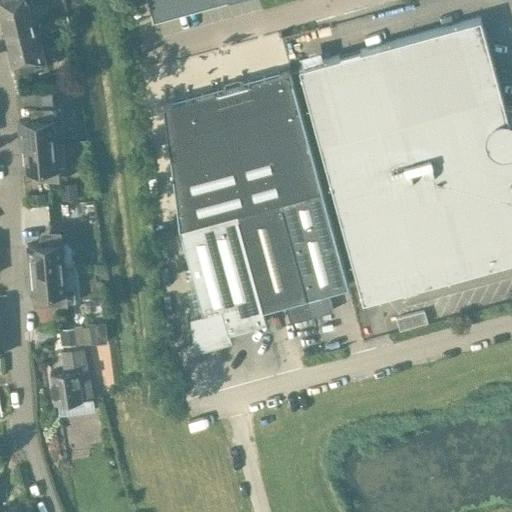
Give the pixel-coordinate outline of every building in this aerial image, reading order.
[(31,0),(0,0),(0,10),(0,11),(32,3),(31,0)] [(148,0),(153,18),(216,0),(148,0)] [(0,11),(5,30),(37,22),(32,3),(0,11)] [(363,299),(415,285),(511,258),(511,140),(508,126),(511,115),(511,106),(504,105),(480,17),(299,66),(363,299)] [(5,30),(9,50),(41,41),(37,22),(5,30)] [(14,70),(42,63),(46,62),(41,41),(9,50),(14,70)] [(179,226),(235,211),(279,199),(322,187),(289,69),(163,104),(179,226)] [(51,90),(41,91),(42,103),(52,102),(51,90)] [(42,106),(43,118),(53,117),(53,118),(62,118),(61,104),(42,106)] [(55,142),(53,118),(53,117),(43,118),(18,120),(20,145),(55,142)] [(55,142),(20,145),(22,170),(47,167),(57,167),(57,165),(55,142)] [(47,167),(48,179),(67,178),(66,165),(57,165),(57,167),(47,167)] [(75,184),(60,185),(62,200),(77,199),(75,184)] [(279,199),(311,315),(333,310),(328,290),(348,285),(322,187),(279,199)] [(43,195),(31,196),(32,204),(44,203),(43,195)] [(290,321),(311,315),(279,199),(235,211),(262,308),(263,308),(285,302),(290,321)] [(266,320),(263,308),(262,308),(235,211),(179,226),(202,311),(190,314),(194,345),(194,347),(231,337),(229,330),(266,320)] [(51,230),(52,242),(62,241),(62,242),(71,242),(69,228),(51,230)] [(64,266),(62,242),(62,241),(52,242),(27,244),(29,269),(64,266)] [(64,266),(29,269),(31,294),(56,292),(66,291),(66,289),(64,266)] [(75,289),(66,289),(66,291),(56,292),(57,304),(76,302),(75,289)] [(103,324),(88,325),(89,344),(104,343),(103,324)] [(54,403),(92,397),(83,348),(59,351),(63,371),(50,373),(54,403)] [(21,510),(18,502),(0,509),(0,511),(30,511),(28,507),(21,510)]
